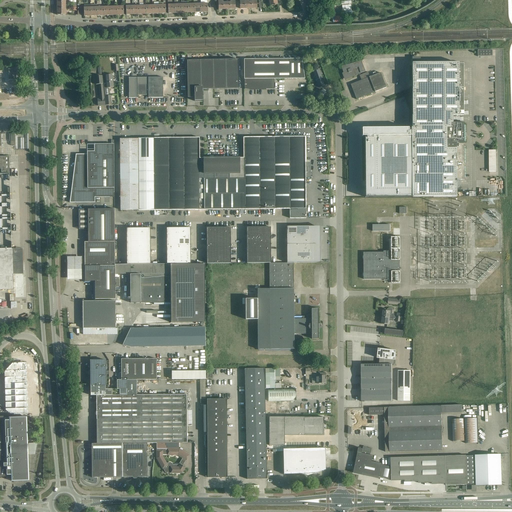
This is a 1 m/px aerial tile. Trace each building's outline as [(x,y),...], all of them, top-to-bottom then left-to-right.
[(226,0),(227,2),(227,9),(235,9),(235,1),(230,1),(230,0),(226,0)] [(248,9),(248,2),(248,0),(244,0),(244,1),(240,1),(240,9),(248,9)] [(252,2),(248,2),(248,9),(257,8),(256,0),(252,0),(252,2)] [(218,9),(227,9),(227,2),(223,3),(223,1),(218,2),(218,9)] [(91,16),(90,7),(84,8),(78,8),(78,15),(84,15),(84,16),(91,16)] [(223,60),(187,61),(188,98),(193,98),(193,97),(194,97),(195,99),(194,99),(194,101),(195,101),(202,101),(202,100),(202,95),(202,92),(202,91),(202,89),(239,88),(238,83),(239,83),(238,59),(223,60)] [(305,79),(301,59),(289,59),(244,59),(244,79),(244,89),(274,89),(274,79),(305,79)] [(354,63),(346,65),(341,66),(342,70),(345,79),(357,75),(357,74),(360,73),(365,72),(362,60),(354,63)] [(362,128),(362,129),(362,135),(362,136),(363,136),(364,136),(365,181),(365,197),(369,197),(412,197),(433,197),(456,197),(456,187),(456,180),(464,180),(464,145),(463,145),(463,144),(464,144),(464,123),(452,123),(451,115),(464,115),(463,64),(427,64),(412,64),(412,69),(412,87),(413,115),(411,115),(412,120),(412,124),(412,128),(411,128),(411,129),(408,129),(408,128),(404,128),(404,129),(367,129),(367,128),(366,128),(366,129),(363,129),(363,128),(362,128)] [(319,69),(312,72),(316,81),(316,80),(319,88),(324,86),(322,78),(319,69)] [(361,80),(350,84),(353,90),(356,99),(386,88),(381,74),(380,73),(370,77),(369,74),(368,72),(359,75),(360,77),(361,80)] [(113,88),(112,74),(105,75),(106,88),(113,88)] [(105,105),(102,76),(95,76),(96,85),(98,85),(100,99),(97,99),(98,106),(105,105)] [(163,98),(163,77),(129,78),(129,98),(138,98),(138,95),(148,95),(148,98),(163,98)] [(319,89),(313,91),(316,99),(322,97),(319,89)] [(15,137),(15,134),(10,134),(11,145),(12,146),(15,146),(15,149),(20,149),(20,137),(15,137)] [(304,137),(275,137),(276,209),(290,209),(291,218),(301,218),(306,218),(305,178),(310,177),(310,163),(305,162),(304,137)] [(138,181),(139,210),(154,210),(153,138),(138,138),(138,139),(138,181)] [(153,138),(154,210),(169,209),(169,179),(184,179),(184,138),(153,138)] [(184,209),(199,209),(199,158),(199,138),(184,138),(184,179),(184,209)] [(120,182),(138,181),(138,139),(120,139),(120,182)] [(114,144),(94,144),(94,152),(87,152),(87,154),(76,154),(70,203),(95,202),(95,197),(114,197),(114,144)] [(0,290),(13,290),(12,248),(1,249),(0,248),(0,174),(9,174),(9,156),(0,156),(0,290)] [(199,158),(199,209),(245,209),(244,158),(243,158),(200,158),(199,158)] [(169,209),(184,209),(184,179),(169,179),(169,209)] [(139,210),(138,181),(120,182),(120,210),(139,210)] [(3,235),(11,234),(10,194),(0,194),(1,213),(2,213),(2,219),(0,219),(0,228),(3,228),(3,235)] [(88,242),(84,242),(85,281),(95,281),(95,299),(95,301),(95,299),(112,299),(115,299),(114,242),(114,209),(112,209),(88,209),(88,229),(88,242)] [(317,226),(286,227),(287,263),(293,263),(317,263),(317,262),(316,262),(316,227),(317,227),(317,226)] [(230,227),(206,228),(207,264),(231,263),(230,227)] [(270,227),(246,227),(247,263),(269,263),(271,263),(270,227)] [(126,228),(127,264),(151,264),(150,228),(126,228)] [(190,228),(166,228),(167,264),(191,264),(190,228)] [(400,283),(400,237),(391,237),(391,251),(384,251),(384,252),(364,253),(364,279),(384,279),(384,281),(392,280),(392,283),(400,283)] [(82,259),(67,259),(67,281),(82,281),(82,259)] [(287,263),(271,263),(269,263),(269,289),(257,289),(257,299),(245,299),(246,319),(258,319),(258,349),(294,349),(294,334),(311,334),(311,339),(318,339),(318,309),(313,309),(311,309),(311,319),(294,319),(293,263),(287,263)] [(127,264),(115,265),(115,274),(127,274),(128,299),(130,299),(130,303),(170,303),(171,322),(205,322),(204,264),(191,264),(167,264),(151,264),(127,264)] [(23,273),(17,274),(18,280),(14,281),(15,287),(20,287),(20,289),(24,288),(23,273)] [(115,328),(115,301),(95,301),(83,301),(83,306),(82,306),(83,323),(83,328),(115,328)] [(387,311),(383,310),(382,317),(393,318),(393,316),(390,315),(391,315),(392,313),(393,310),(392,309),(389,308),(387,309),(387,311)] [(205,344),(205,327),(130,328),(123,345),(131,347),(205,346),(205,344)] [(392,364),(394,364),(395,360),(396,351),(379,349),(378,358),(380,358),(379,364),(361,365),(362,402),(393,401),(392,364)] [(117,380),(136,380),(156,380),(156,359),(121,359),(121,373),(118,373),(118,380),(117,380)] [(90,360),(91,385),(105,385),(105,365),(105,360),(90,360)] [(12,363),(4,371),(5,410),(10,414),(13,414),(13,415),(28,415),(27,362),(12,363)] [(244,369),(245,379),(264,379),(264,368),(244,369)] [(280,380),(280,368),(265,369),(265,389),(275,389),(275,380),(280,380)] [(190,379),(197,379),(200,379),(205,379),(205,371),(172,371),(172,379),(190,379)] [(411,371),(398,371),(398,401),(410,401),(411,371)] [(326,373),(320,373),(320,376),(315,376),(315,378),(312,378),(312,384),(315,384),(324,383),(324,379),(326,379),(326,373)] [(245,379),(245,389),(265,389),(264,379),(245,379)] [(106,389),(105,385),(91,385),(91,395),(96,395),(137,395),(136,380),(117,380),(117,389),(106,389)] [(265,389),(245,389),(245,399),(265,399),(265,389)] [(268,401),(277,401),(296,401),(296,389),(268,389),(268,401)] [(187,394),(166,395),(167,443),(187,443),(187,394)] [(96,407),(137,407),(137,395),(96,395),(96,407)] [(147,443),(167,443),(166,395),(137,395),(137,407),(137,419),(96,420),(97,444),(122,443),(147,443)] [(227,477),(226,399),(207,399),(207,478),(227,477)] [(245,399),(245,409),(265,409),(265,399),(245,399)] [(374,408),(369,408),(369,415),(385,415),(386,452),(391,452),(442,450),(441,406),(374,408)] [(137,407),(96,407),(96,420),(137,419),(137,407)] [(245,409),(246,419),(265,419),(265,409),(245,409)] [(353,411),(354,429),(364,429),(364,411),(353,411)] [(11,475),(12,480),(12,481),(29,480),(29,475),(26,417),(14,417),(13,417),(9,417),(9,420),(5,421),(5,416),(0,416),(0,476),(7,477),(7,475),(11,475)] [(304,435),(304,417),(269,417),(269,445),(284,445),(284,435),(304,435)] [(304,417),(304,435),(323,435),(323,424),(324,424),(324,417),(304,417)] [(478,443),(477,418),(464,419),(465,430),(465,443),(478,443)] [(246,419),(246,429),(265,429),(265,419),(246,419)] [(465,441),(464,419),(452,419),(452,442),(465,441)] [(246,429),(246,439),(266,439),(265,429),(246,429)] [(246,449),(266,449),(266,439),(246,439),(246,449)] [(122,443),(97,444),(92,444),(92,478),(122,477),(132,477),(133,479),(136,479),(137,477),(147,477),(147,443),(122,443)] [(432,484),(446,484),(445,456),(391,458),(391,467),(381,465),(382,464),(372,461),(373,456),(370,455),(372,448),(365,447),(365,449),(358,448),(353,448),(353,473),(379,478),(379,477),(391,480),(391,481),(405,480),(405,482),(418,482),(418,483),(432,483),(432,484)] [(326,470),(325,448),(283,449),(284,474),(314,473),(326,470)] [(182,465),(186,460),(189,455),(179,449),(172,449),(167,449),(167,451),(162,451),(156,451),(156,458),(162,469),(163,468),(165,473),(171,473),(182,473),(185,467),(182,465)] [(246,449),(246,459),(256,459),(266,459),(266,449),(246,449)] [(475,455),(476,485),(476,486),(501,485),(500,454),(475,455)] [(475,455),(466,456),(466,485),(466,486),(476,485),(475,455)] [(466,485),(466,456),(445,456),(446,484),(446,485),(466,485)] [(246,459),(247,479),(257,479),(256,459),(246,459)] [(266,459),(256,459),(257,479),(267,479),(266,459)]
